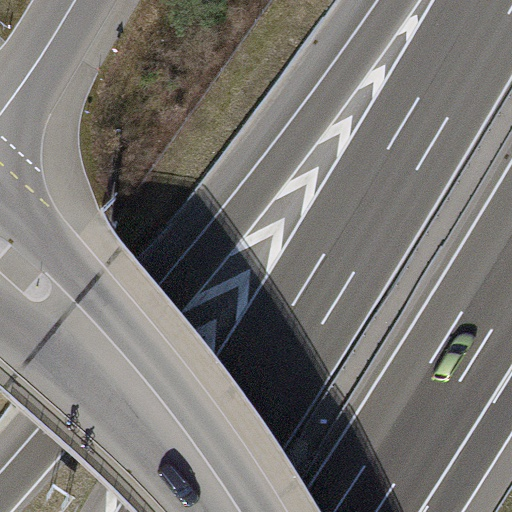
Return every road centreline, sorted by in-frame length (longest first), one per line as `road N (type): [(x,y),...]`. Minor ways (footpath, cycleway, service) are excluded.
road 1 (motorway): [(404,0),(189,279),(0,500)]
road 2 (motorway): [(497,0),(181,511)]
road 3 (tertiary): [(227,511),(131,386),(0,254)]
road 4 (motorway): [(357,511),(511,267)]
road 5 (tertiary): [(77,0),(0,128)]
